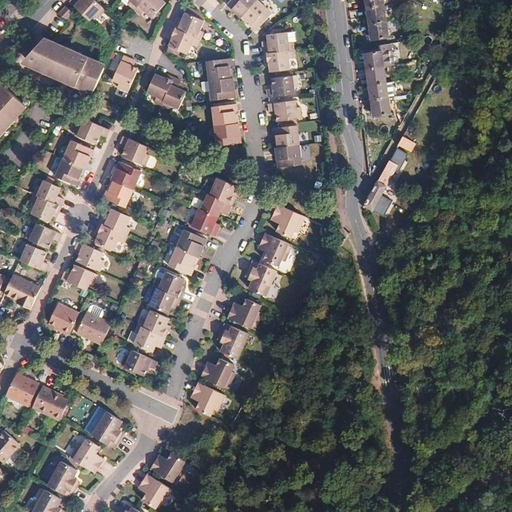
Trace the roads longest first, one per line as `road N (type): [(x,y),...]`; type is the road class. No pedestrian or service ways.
road 1 (tertiary): [(331,0),(354,152),(350,202),(377,325),(400,511)]
road 2 (residential): [(194,0),(251,47),(263,193),(227,251),(162,414)]
road 3 (residential): [(22,344),(180,0)]
road 4 (unknown): [(357,226),(467,80),(511,4)]
road 5 (track): [(338,456),(263,469),(175,425)]
road 6 (residential): [(162,414),(22,344)]
road 7 (residential): [(162,414),(93,511)]
